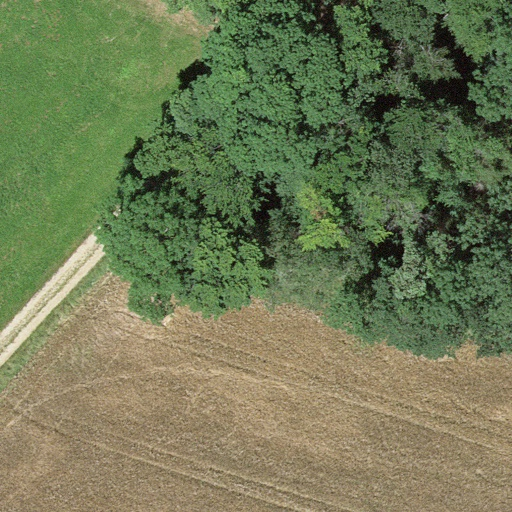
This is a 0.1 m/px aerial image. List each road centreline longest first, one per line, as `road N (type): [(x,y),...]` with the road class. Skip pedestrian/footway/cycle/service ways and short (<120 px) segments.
road 1 (track): [(331,0),(301,18),(145,199),(0,345)]
road 2 (track): [(262,61),(131,0)]
